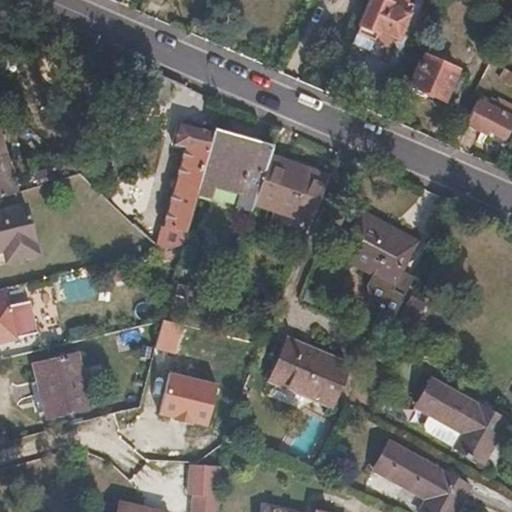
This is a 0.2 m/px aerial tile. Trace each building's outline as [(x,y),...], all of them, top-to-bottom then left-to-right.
[(401,40),(415,5),(407,2),(407,0),(369,0),(360,23),(361,24),(354,42),(371,50),(375,39),(390,46),(393,37),(401,40)] [(511,0),(504,0),(498,14),(511,20),(511,0)] [(449,88),(453,76),(457,68),(442,61),(443,56),(426,48),(410,86),(414,88),(412,92),(425,98),(428,93),(443,100),(449,88)] [(164,103),(174,81),(159,74),(150,97),(164,103)] [(458,91),(462,80),(453,76),(449,88),(458,91)] [(126,109),(142,86),(129,77),(117,93),(112,91),(106,101),(111,104),(114,100),(126,109)] [(511,96),(503,91),(494,110),(479,102),(468,123),(483,132),(485,127),(507,139),(511,128),(511,96)] [(126,109),(114,100),(111,104),(122,112),(122,113),(126,109)] [(202,170),(214,129),(215,124),(182,114),(176,135),(185,138),(176,177),(163,224),(186,230),(197,191),(202,170)] [(257,198),(271,157),(274,148),(214,129),(202,170),(197,191),(212,195),(215,184),(257,198)] [(0,197),(16,193),(0,131),(0,197)] [(314,223),(332,177),(271,157),(257,198),(255,203),(314,223)] [(38,256),(27,207),(0,213),(0,252),(4,252),(6,264),(38,256)] [(402,270),(418,240),(361,209),(338,254),(394,284),(370,329),(382,335),(413,276),(402,270)] [(182,243),(186,230),(163,224),(159,236),(157,245),(161,248),(182,243)] [(159,236),(145,225),(141,229),(157,245),(159,236)] [(128,278),(125,264),(110,267),(112,281),(128,278)] [(0,340),(13,337),(7,305),(0,306),(0,340)] [(184,326),(164,320),(155,348),(176,354),(184,326)] [(250,359),(254,346),(223,338),(219,351),(250,359)] [(351,363),(289,338),(273,377),(335,403),(351,363)] [(90,407),(76,352),(31,363),(45,419),(90,407)] [(219,384),(169,372),(158,414),(175,418),(174,421),(193,425),(194,423),(209,426),(219,384)] [(486,460),(509,418),(471,397),(433,378),(417,407),(465,433),(459,445),(470,451),(468,455),(475,460),(477,455),(486,460)] [(457,511),(473,485),(429,460),(390,439),(373,468),(400,482),(428,498),(421,511),(420,511),(457,511)] [(214,511),(219,465),(188,462),(184,492),(189,492),(187,511),(214,511)] [(166,511),(122,501),(119,511),(166,511)]
